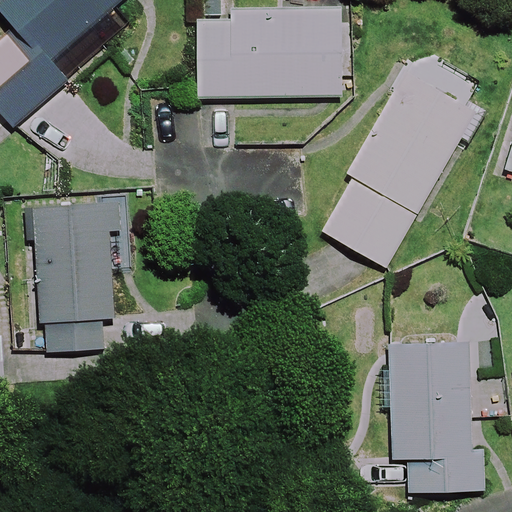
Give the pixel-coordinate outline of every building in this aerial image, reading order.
[(119,0),(0,0),(0,3),(18,25),(0,39),(0,111),(14,127),(73,77),(55,55),(119,0)] [(344,90),(343,1),(233,3),(233,14),(199,15),(200,92),(344,90)] [(324,224),(388,260),(477,105),(404,65),(346,167),(354,172),(324,224)] [(123,230),(121,200),(34,205),(40,323),(46,322),(48,352),(109,349),(107,318),(117,318),(112,231),(123,230)] [(485,443),(474,443),(470,336),(388,338),(392,455),(410,455),(411,486),(486,484),(485,443)]
